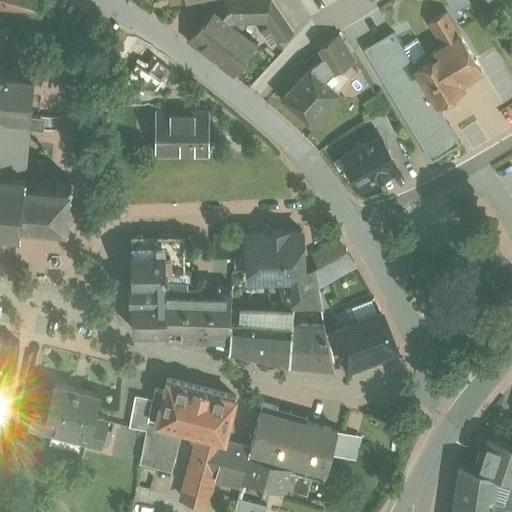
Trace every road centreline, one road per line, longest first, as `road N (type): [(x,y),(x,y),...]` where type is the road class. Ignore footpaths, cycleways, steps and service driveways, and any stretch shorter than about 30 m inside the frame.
road 1 (residential): [(84,319),(261,383),(408,396),(459,415)]
road 2 (residential): [(343,209),(110,231),(84,319)]
road 3 (residential): [(99,0),(245,104),(343,209)]
road 4 (residential): [(355,227),(459,415)]
road 5 (residential): [(511,145),(355,227)]
